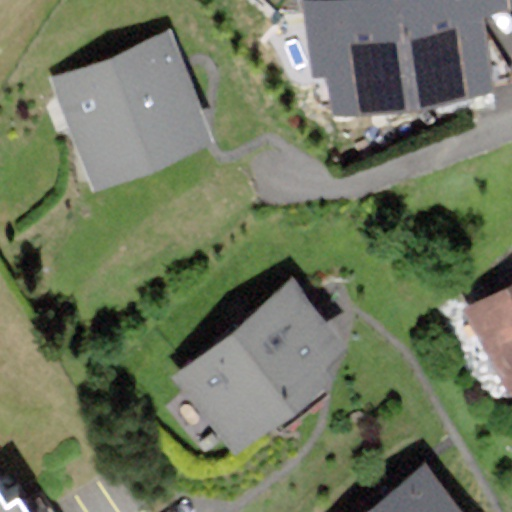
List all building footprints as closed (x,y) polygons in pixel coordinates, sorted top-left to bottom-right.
[(388,0),(388,1),(320,10),(332,103),(482,83),(471,2),(485,0),(388,0)] [(76,134),(96,185),(210,141),(171,40),(57,83),(76,134)] [(511,288),(471,309),(509,381),(511,379),(511,288)] [(182,379),(238,449),(289,408),(324,381),(309,363),(332,344),(291,292),(182,379)] [(427,473),(375,511),(457,511),(450,503),(427,473)] [(0,511),(44,511),(31,491),(11,504),(0,486),(0,511)]
